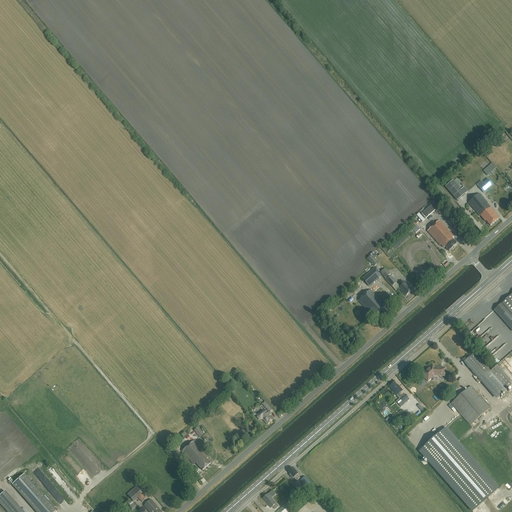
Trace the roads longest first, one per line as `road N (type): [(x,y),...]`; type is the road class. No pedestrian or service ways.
road 1 (unclassified): [(177,511),(469,255)]
road 2 (primary): [(224,511),(489,279)]
